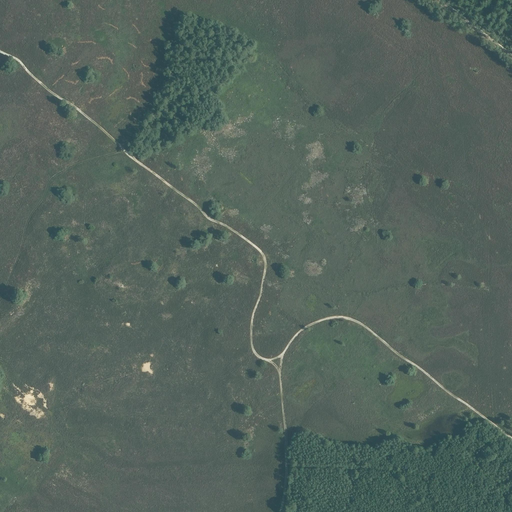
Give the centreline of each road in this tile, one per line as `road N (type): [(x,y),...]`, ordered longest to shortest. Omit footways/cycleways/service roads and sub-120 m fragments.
road 1 (track): [(0,48),(139,164),(265,254),(252,349),(282,371)]
road 2 (track): [(511,437),(351,318),(318,319),(299,331),(286,346),(282,371)]
road 3 (track): [(282,371),(289,470),(281,511)]
